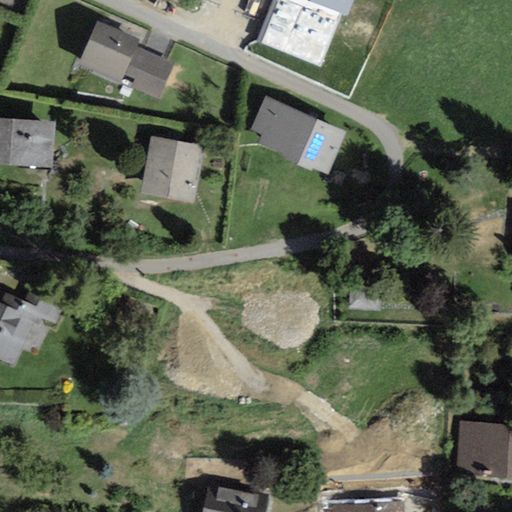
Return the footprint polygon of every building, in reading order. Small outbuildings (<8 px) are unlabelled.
[(317,0),(347,12),(351,0),(317,0)] [(96,19),(77,61),(156,96),(172,62),(136,46),(139,38),(96,19)] [(261,132),(257,141),(328,170),(345,127),(265,94),(251,127),(261,132)] [(0,113),(0,160),(49,165),(53,118),(0,113)] [(204,146),(151,135),(140,190),(193,201),(204,146)] [(0,298),(0,350),(16,358),(35,318),(49,324),(57,306),(21,289),(14,305),(0,298)] [(511,423),(461,421),(459,469),(511,470),(511,423)] [(203,499),(200,511),(263,511),(203,499)] [(327,506),(327,511),(404,511),(403,499),(327,506)]
